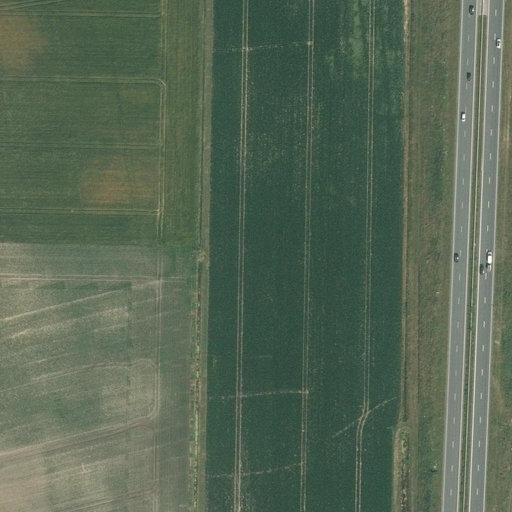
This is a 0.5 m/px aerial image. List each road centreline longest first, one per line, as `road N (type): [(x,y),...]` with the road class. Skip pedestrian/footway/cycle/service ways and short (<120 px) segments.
road 1 (trunk): [(469,0),(449,511)]
road 2 (trunk): [(476,511),(495,0)]
